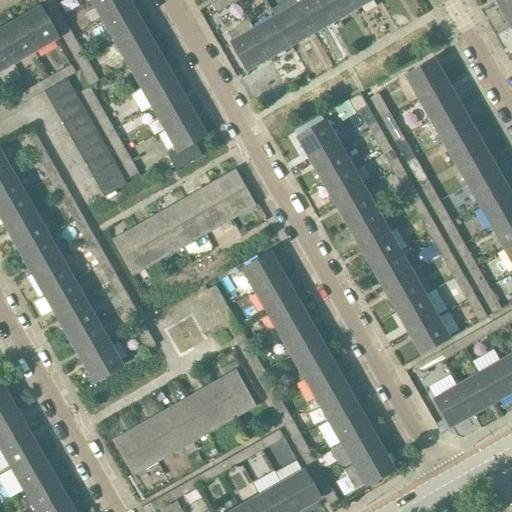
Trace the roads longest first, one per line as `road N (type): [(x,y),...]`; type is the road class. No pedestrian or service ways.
road 1 (residential): [(447,485),(169,0)]
road 2 (residential): [(0,313),(114,511)]
road 3 (residential): [(447,0),(511,112)]
